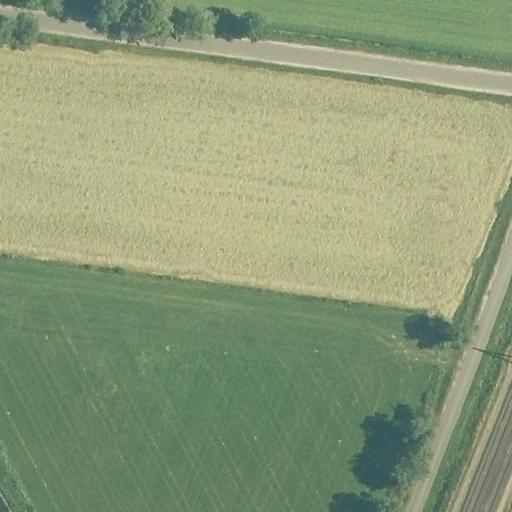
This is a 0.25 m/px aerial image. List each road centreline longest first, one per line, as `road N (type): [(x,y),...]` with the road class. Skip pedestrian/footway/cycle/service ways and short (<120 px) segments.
road 1 (tertiary): [(511,88),(0,22)]
road 2 (unclassified): [(411,511),(511,247)]
